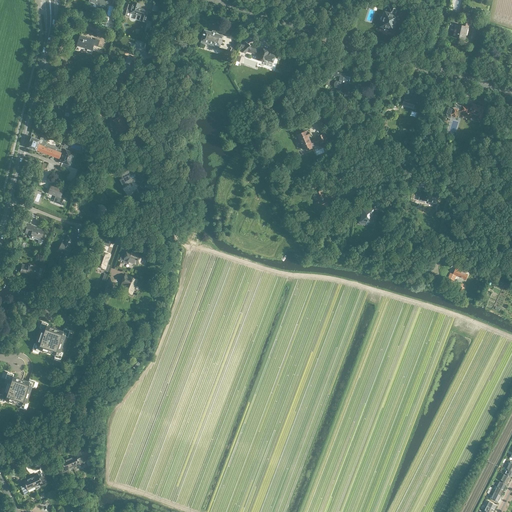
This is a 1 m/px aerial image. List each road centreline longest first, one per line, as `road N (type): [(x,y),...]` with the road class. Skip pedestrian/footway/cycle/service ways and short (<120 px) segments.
road 1 (track): [(108,482),(110,416),(164,336),(178,294),(181,243),(432,305),(511,336)]
road 2 (secondary): [(511,94),(215,0)]
road 3 (track): [(123,240),(151,245),(157,231),(172,104),(159,31),(172,0)]
road 4 (secondary): [(0,235),(48,36),(49,0)]
road 5 (track): [(437,276),(449,199),(511,174)]
